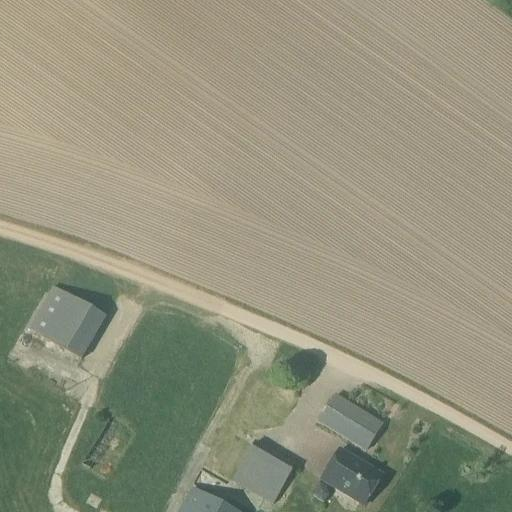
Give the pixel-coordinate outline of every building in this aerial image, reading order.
[(82,363),(106,320),(52,288),(27,331),(82,363)] [(366,454),(383,426),(334,396),(317,425),(366,454)] [(88,461),(109,477),(139,437),(118,421),(88,461)] [(272,507),(295,466),(255,444),(232,484),(272,507)] [(363,507),(381,478),(338,452),(320,481),(363,507)] [(232,511),(191,490),(178,511),(232,511)]
